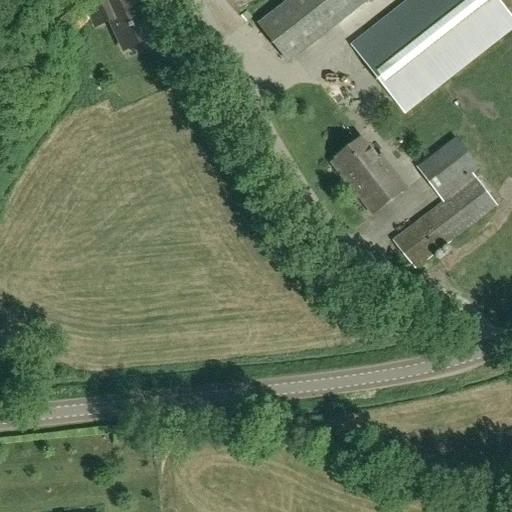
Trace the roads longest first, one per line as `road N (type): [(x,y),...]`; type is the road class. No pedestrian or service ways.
road 1 (tertiary): [(0,420),(341,383),(491,350)]
road 2 (unclassified): [(491,350),(467,320),(318,228),(276,171),(188,0)]
